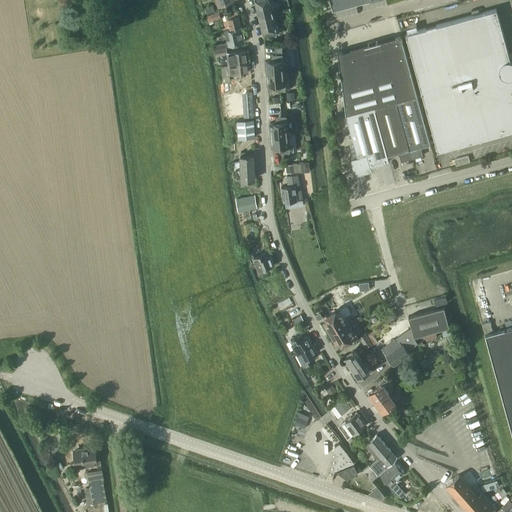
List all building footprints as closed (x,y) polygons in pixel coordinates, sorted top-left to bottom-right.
[(330,0),(332,9),(364,0),(330,0)] [(256,5),(258,15),(274,11),(272,1),(256,5)] [(207,12),(215,9),(214,4),(205,7),(207,12)] [(437,150),(464,142),(511,129),(511,70),(510,63),(511,57),(511,53),(508,52),(496,8),(405,33),(437,150)] [(225,30),(241,25),(237,10),(225,13),(226,20),(224,21),(226,29),(224,29),(225,30)] [(207,15),(209,21),(221,17),(219,11),(207,15)] [(258,15),(261,25),(277,21),(274,11),(258,15)] [(263,35),(277,31),(279,31),(277,21),(261,25),(263,35)] [(241,25),(225,30),(228,44),(244,41),(241,25)] [(345,113),(374,105),(396,99),(417,94),(401,34),(338,52),(345,113)] [(215,50),(226,49),(225,42),(214,44),(215,50)] [(228,63),(247,61),(245,49),(227,52),(226,49),(215,50),(215,54),(226,53),(228,63)] [(284,71),(283,59),(278,59),(265,60),(266,72),(284,71)] [(247,61),(228,63),(228,64),(221,65),(222,75),(229,74),(248,72),(247,61)] [(284,71),(266,72),(267,85),(280,84),(285,83),(284,71)] [(294,92),(286,92),(287,100),(294,99),(294,92)] [(396,99),(412,158),(422,155),(420,145),(430,142),(417,94),(396,99)] [(401,161),(412,158),(396,99),(374,105),(387,154),(398,151),(401,161)] [(389,160),(387,154),(374,105),(345,113),(357,155),(351,157),(353,172),(353,174),(372,169),(371,165),(389,160)] [(238,138),(255,136),(253,118),(237,119),(238,138)] [(288,133),(287,121),(282,121),(269,122),(270,134),(288,133)] [(288,133),(270,134),(271,147),(284,146),(289,145),(288,133)] [(241,168),(254,167),(253,153),(240,154),(240,161),(231,161),(232,167),(235,167),(236,168),(241,168)] [(308,162),(300,162),(300,172),(308,171),(308,162)] [(254,167),(241,168),(241,179),(255,178),(254,167)] [(283,202),(302,198),(297,174),(286,176),(287,185),(281,186),(283,202)] [(254,196),(236,199),(239,212),(256,209),(254,196)] [(266,255),(265,251),(254,255),(259,269),(274,264),(270,254),(266,255)] [(343,290),(337,293),(340,298),(346,295),(343,290)] [(393,364),(409,353),(407,350),(417,343),(412,336),(449,326),(443,306),(408,316),(411,328),(407,329),(381,348),(393,364)] [(394,309),(383,315),(386,322),(398,316),(394,309)] [(330,333),(347,323),(341,312),(337,314),(335,310),(326,316),(328,319),(323,322),(330,333)] [(299,316),(293,319),(296,324),(302,321),(299,316)] [(347,323),(330,333),(335,342),(339,340),(342,343),(351,338),(349,335),(353,332),(347,323)] [(511,325),(485,333),(511,432),(511,325)] [(294,353),(311,343),(307,335),(302,338),(299,334),(291,339),(297,351),(294,353)] [(365,334),(360,337),(367,348),(372,344),(365,334)] [(311,343),(294,353),(297,358),(301,357),(304,363),(313,358),(311,354),(316,351),(311,343)] [(351,367),(362,360),(355,349),(344,356),(351,367)] [(362,360),(351,367),(358,377),(369,370),(362,360)] [(384,387),(385,385),(383,382),(381,383),(368,393),(375,402),(388,393),(384,387)] [(388,393),(375,402),(382,411),(395,402),(388,393)] [(354,432),(366,423),(356,411),(345,419),(354,432)] [(296,416),(293,422),(304,427),(307,421),(296,416)] [(376,433),(365,444),(377,458),(381,454),(382,456),(390,449),(376,433)] [(334,454),(326,477),(332,478),(334,471),(353,462),(339,443),(334,447),(333,453),(334,454)] [(78,465),(96,462),(94,447),(86,448),(74,450),(75,463),(76,465),(78,465)] [(377,458),(370,464),(379,474),(380,473),(389,465),(388,463),(396,456),(390,449),(382,456),(381,454),(377,458)] [(389,465),(380,473),(392,487),(392,486),(400,496),(405,492),(397,482),(400,479),(398,477),(404,472),(394,461),(389,465)] [(104,481),(102,469),(96,471),(96,470),(87,472),(90,488),(85,489),(88,504),(107,500),(103,481),(104,481)] [(470,487),(464,479),(459,474),(445,486),(468,511),(489,511),(496,507),(475,483),(470,487)] [(506,511),(511,507),(506,502),(501,507),(506,511)]
